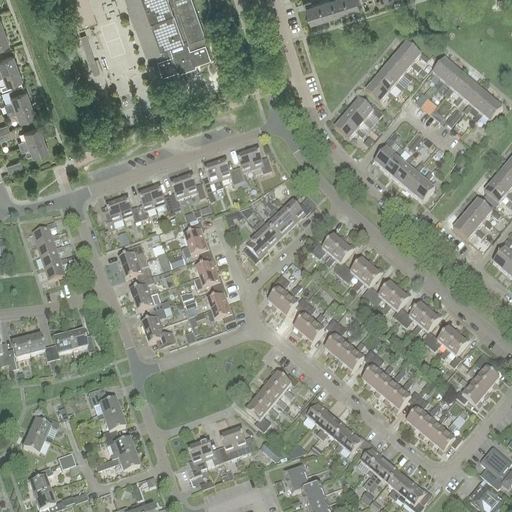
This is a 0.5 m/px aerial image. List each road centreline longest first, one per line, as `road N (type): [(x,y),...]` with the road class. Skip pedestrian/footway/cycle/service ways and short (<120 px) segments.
road 1 (residential): [(511,305),(338,157),(307,106),(272,0)]
road 2 (residential): [(511,398),(440,478),(256,331)]
road 3 (unclassified): [(511,350),(340,205)]
road 4 (residential): [(72,197),(279,126)]
road 5 (unclassified): [(279,126),(238,0)]
road 6 (residential): [(246,297),(340,205)]
road 7 (residential): [(138,374),(256,331)]
